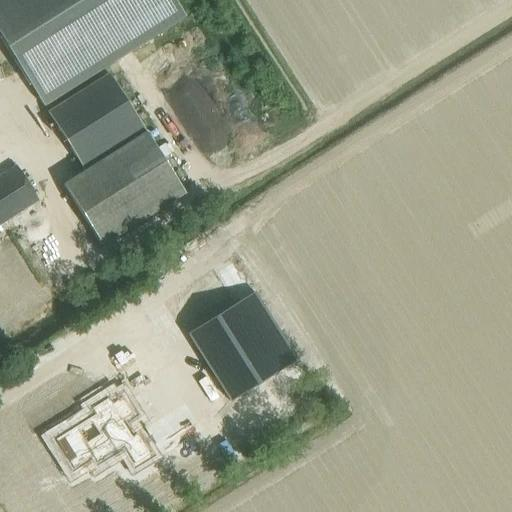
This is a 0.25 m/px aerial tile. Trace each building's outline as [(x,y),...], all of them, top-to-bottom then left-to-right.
[(172,0),(0,0),(0,40),(42,108),(184,18),(172,0)] [(182,192),(108,76),(47,114),(83,173),(62,187),(98,245),(182,192)] [(0,224),(36,202),(15,168),(0,177),(0,224)] [(165,345),(231,301),(212,273),(146,316),(165,345)] [(230,404),(295,362),(252,294),(187,336),(230,404)] [(65,333),(73,328),(70,322),(61,328),(65,333)] [(122,420),(132,413),(121,396),(111,402),(107,397),(90,408),(94,413),(53,439),(72,468),(91,456),(96,462),(122,446),(134,465),(150,454),(137,433),(132,436),(122,420)] [(148,460),(167,489),(185,477),(165,448),(148,460)]
